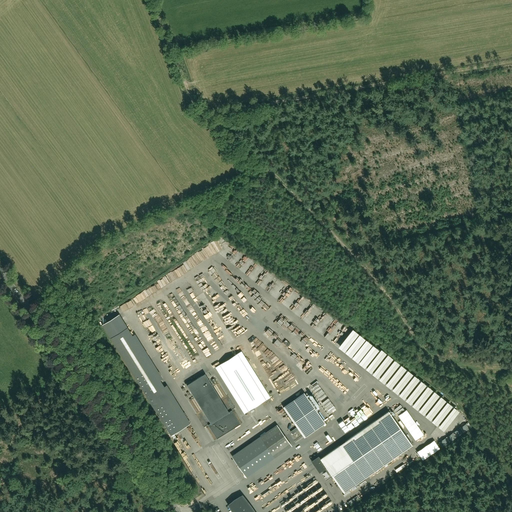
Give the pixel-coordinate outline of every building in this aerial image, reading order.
[(232,248),(224,258),(229,261),(237,251),(232,248)] [(214,321),(218,331),(222,329),(219,321),(216,322),(202,293),(196,296),(198,301),(196,301),(198,305),(200,304),(207,316),(206,316),(208,320),(210,319),(212,322),(214,321)] [(253,312),(258,309),(254,303),(250,306),(253,312)] [(132,336),(119,314),(104,324),(102,325),(115,346),(132,336)] [(310,327),(313,329),(319,322),(315,320),(310,327)] [(241,351),(239,352),(215,367),(244,413),(268,398),(270,397),(241,351)] [(396,371),(402,374),(405,369),(398,366),(396,371)] [(211,423),(229,412),(205,374),(187,385),(211,423)] [(422,388),(425,385),(419,381),(404,400),(409,404),(412,400),(410,398),(412,395),(411,394),(415,388),(417,389),(419,386),(422,388)] [(164,386),(147,397),(171,435),(188,425),(164,386)] [(411,406),(443,430),(458,410),(451,405),(445,400),(439,396),(432,405),(430,404),(437,395),(431,391),(420,406),(414,402),(411,406)] [(325,423),(304,392),(283,407),(304,437),(325,423)] [(318,392),(312,396),(325,416),(331,411),(318,392)] [(364,417),(371,410),(362,400),(360,402),(361,404),(356,408),(364,417)] [(232,410),(208,425),(217,439),(240,424),(232,410)] [(389,411),(320,458),(319,457),(312,461),(326,480),(332,475),(344,492),(412,444),(389,411)] [(451,423),(448,428),(453,432),(465,418),(463,416),(460,420),(459,419),(453,425),(451,423)] [(277,424),(231,456),(246,477),(292,445),(277,424)] [(415,449),(399,461),(403,465),(419,454),(415,449)] [(250,511),(241,498),(231,505),(236,511),(250,511)]
